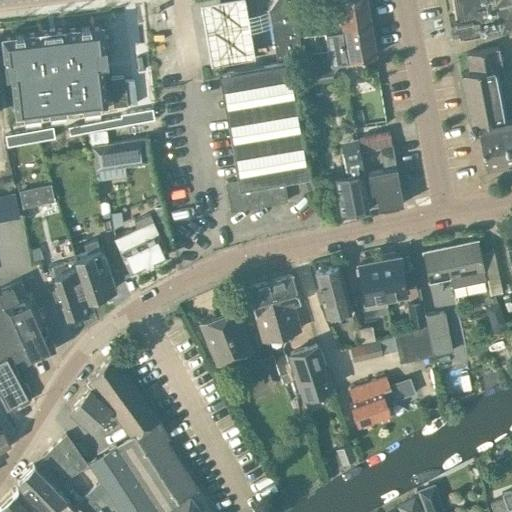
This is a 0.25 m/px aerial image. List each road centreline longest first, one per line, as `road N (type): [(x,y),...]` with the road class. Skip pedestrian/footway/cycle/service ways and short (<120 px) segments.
road 1 (residential): [(135,313),(223,266),(444,218)]
road 2 (residential): [(444,218),(404,0)]
road 3 (residential): [(0,479),(76,363),(135,313)]
road 4 (unclassified): [(240,501),(135,313)]
